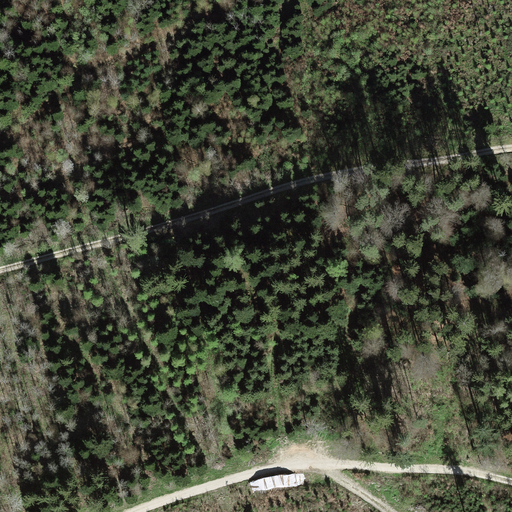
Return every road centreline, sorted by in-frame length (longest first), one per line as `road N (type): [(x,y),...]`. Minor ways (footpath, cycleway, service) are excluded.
road 1 (track): [(511,145),(367,163),(0,268)]
road 2 (track): [(511,481),(349,461),(251,469),(136,511)]
